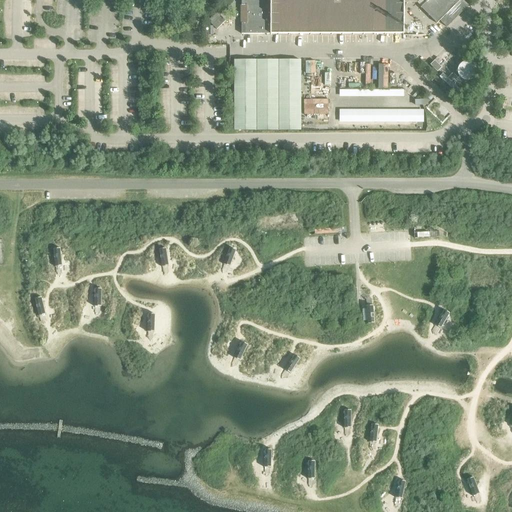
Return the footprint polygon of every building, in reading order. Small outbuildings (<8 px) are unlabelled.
[(240,0),(241,34),(402,34),(402,0),(424,0),(426,1),(420,7),(436,23),(439,20),(446,27),(468,5),(462,0),(240,0)] [(207,22),(216,30),(225,21),(216,12),(207,22)] [(299,60),(233,60),(233,130),(300,130),(299,60)] [(433,62),(429,65),(436,72),(440,69),(433,62)] [(228,248),(223,264),(229,266),(235,250),(230,248),(229,247),(228,248)] [(59,248),(53,249),(53,252),(54,265),(61,265),(59,252),(59,248)] [(165,248),(158,249),(160,257),(161,266),(167,265),(166,252),(165,248)] [(40,297),(33,299),(37,315),(44,314),(40,297)] [(372,305),(365,306),(367,324),(374,323),(372,305)] [(443,310),(434,325),(440,329),(449,313),(443,310)] [(241,341),(233,357),(239,360),(246,344),(241,341)] [(294,355),(284,369),(289,373),(299,358),(294,355)] [(369,440),(369,441),(375,442),(377,427),(377,425),(371,424),(370,426),(369,440)] [(472,477),(466,480),(472,496),(478,494),(472,477)] [(398,480),(394,497),(400,498),(404,481),(398,480)]
